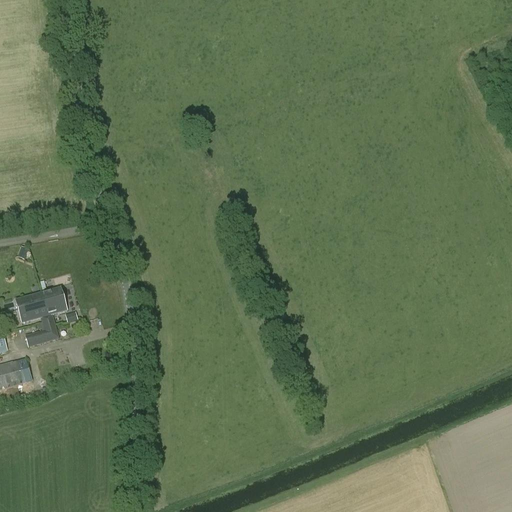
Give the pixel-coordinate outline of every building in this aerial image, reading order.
[(18,259),(25,261),(29,251),(21,249),(18,259)] [(41,320),(51,317),(67,313),(60,290),(15,303),(22,326),(41,320)] [(65,317),(68,325),(78,321),(75,313),(65,317)] [(51,317),(41,320),(45,333),(25,339),(28,349),(58,341),(51,317)] [(0,392),(32,384),(25,361),(0,367),(0,392)]
